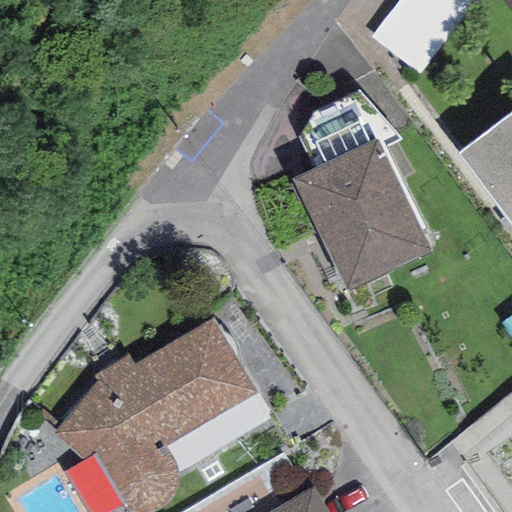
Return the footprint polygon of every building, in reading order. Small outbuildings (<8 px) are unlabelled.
[(426,72),(490,0),(407,0),(380,30),(426,72)] [(511,0),(502,0),(511,13),(511,0)] [(511,119),(456,162),(511,235),(511,119)] [(378,145),(293,183),(345,296),(429,258),(378,145)] [(96,385),(53,437),(96,476),(104,490),(120,509),(124,511),(162,511),(167,509),(170,503),(174,495),(177,484),(176,471),(163,450),(257,398),(249,385),(213,322),(132,367),(128,359),(93,379),(96,385)] [(326,511),(314,491),(277,511),(326,511)]
